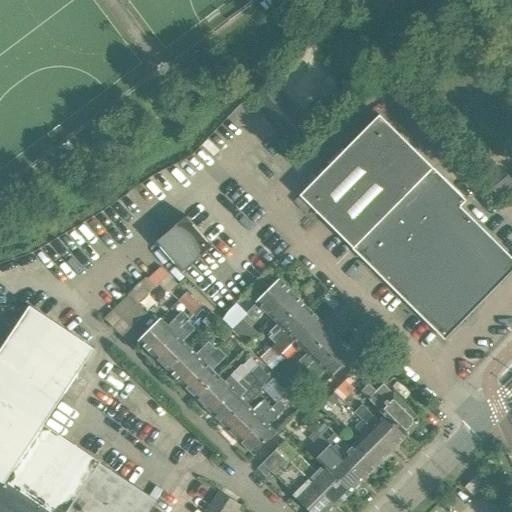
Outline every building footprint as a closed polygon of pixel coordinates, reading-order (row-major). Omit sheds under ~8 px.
[(455,0),(437,0),(432,4),(440,14),(456,1),(455,0)] [(293,144),(312,128),(277,83),(257,99),(293,144)] [(511,271),(511,258),(460,208),(467,201),(381,115),(301,195),(355,248),(358,245),(361,249),(361,254),(367,260),(372,260),(376,263),(373,266),(446,338),(511,271)] [(481,181),(498,201),(511,188),(511,177),(501,165),(481,181)] [(183,273),(214,246),(187,216),(157,242),(183,273)] [(140,285),(103,320),(116,334),(126,334),(139,322),(147,314),(138,305),(161,283),(170,293),(178,285),(174,280),(162,267),(148,281),(147,280),(141,285),(140,285)] [(257,303),(247,314),(253,320),(256,317),(258,318),(259,319),(266,311),(275,319),(297,296),(280,280),(261,299),(258,302),(257,303)] [(181,301),(194,314),(201,306),(188,293),(181,301)] [(276,343),(261,357),(264,360),(290,334),(313,312),(297,296),(275,319),(279,323),(270,332),(273,334),(270,337),(276,343)] [(151,511),(158,501),(44,426),(95,349),(32,307),(0,354),(0,511),(151,511)] [(162,319),(140,341),(155,356),(187,322),(184,320),(188,316),(183,311),(169,326),(162,319)] [(290,334),(264,360),(272,369),(283,358),(280,355),(296,340),(304,348),(327,326),(313,312),(290,334)] [(217,322),(210,315),(204,321),(211,328),(217,322)] [(242,319),(232,329),(247,343),(257,333),(242,319)] [(187,322),(155,356),(164,365),(169,370),(191,348),(184,341),(196,329),(189,322),(188,321),(187,322)] [(308,352),(282,378),(292,387),(297,382),(306,373),(307,374),(319,362),(341,340),(327,326),(304,348),(307,351),(308,352)] [(319,362),(307,374),(312,379),(315,376),(318,378),(326,370),(333,377),(355,354),(341,340),(319,362)] [(191,348),(169,370),(182,383),(184,384),(217,349),(209,342),(197,354),(192,349),(191,348)] [(217,349),(184,384),(198,398),(220,376),(213,370),(227,356),(220,349),(218,347),(217,349)] [(220,376),(198,398),(212,412),(234,390),(251,373),(260,365),(252,357),(243,365),(242,364),(225,381),(221,377),(220,376)] [(349,378),(358,386),(363,391),(362,392),(385,414),(408,436),(417,425),(417,424),(417,417),(402,402),(384,384),(388,380),(380,373),(377,377),(364,364),(363,364),(349,378)] [(234,390),(212,412),(227,427),(249,404),(248,404),(266,387),(265,386),(266,384),(267,385),(274,379),(260,365),(251,373),(234,390)] [(349,378),(335,392),(341,397),(344,400),(358,386),(349,378)] [(274,379),(267,385),(277,395),(284,389),(274,379)] [(297,382),(292,387),(300,395),(305,390),(297,382)] [(335,392),(328,399),(333,405),(341,397),(335,392)] [(249,404),(227,427),(241,441),(263,418),(273,408),(272,407),(265,400),(254,410),(249,404)] [(263,418),(241,441),(255,455),(277,432),(269,425),(280,415),(286,408),(280,401),(272,407),(273,408),(263,418)] [(363,404),(355,412),(363,420),(372,428),(394,450),(405,438),(408,436),(385,414),(379,420),(363,404)] [(363,420),(356,427),(364,436),(357,442),(380,464),(394,450),(372,428),(363,420)] [(325,423),(317,431),(343,457),(365,479),(380,464),(357,442),(351,449),(325,423)] [(316,430),(308,437),(324,452),(317,459),(324,466),(351,493),(365,479),(343,457),(317,431),(316,430)] [(286,442),(278,449),(292,463),(337,508),(351,493),(324,466),(317,473),(286,442)] [(332,511),(337,508),(292,463),(278,449),(259,469),(266,476),(271,471),(312,511),(332,511)] [(477,475),(465,486),(474,495),(485,484),(477,475)] [(222,494),(209,511),(236,511),(240,506),(222,494)]
